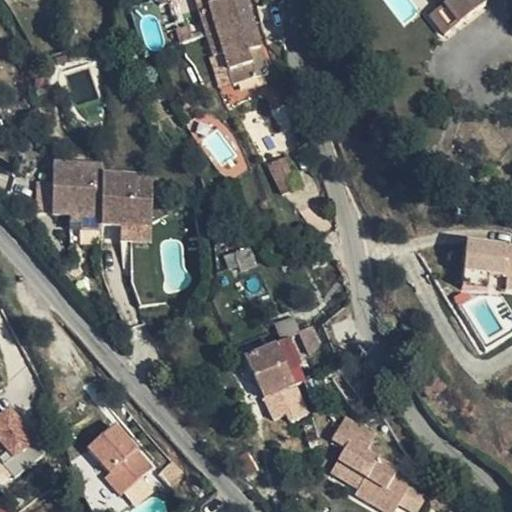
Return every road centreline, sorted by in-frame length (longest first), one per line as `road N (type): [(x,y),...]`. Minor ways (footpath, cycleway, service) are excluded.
road 1 (residential): [(297,0),(298,55),(374,342),(427,429),(510,511)]
road 2 (residential): [(249,511),(0,232)]
